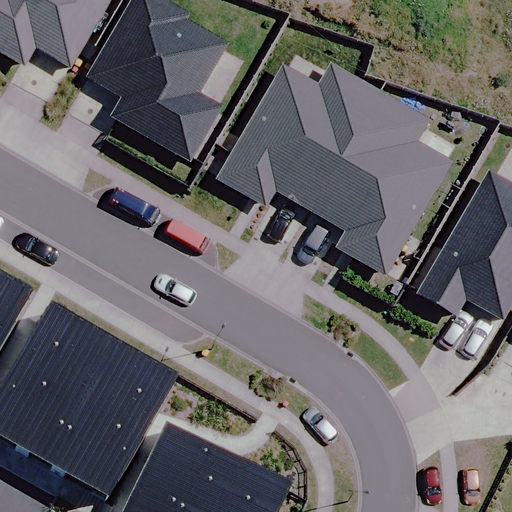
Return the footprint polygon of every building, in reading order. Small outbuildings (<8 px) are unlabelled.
[(0,0),(0,53),(20,65),(31,46),(67,67),(106,0),(0,0)] [(185,14),(160,0),(130,0),(86,76),(122,97),(110,117),(187,162),(218,108),(194,94),(224,45),(182,20),(185,14)] [(442,51),(475,35),(490,65),(511,53),(511,0),(438,0),(421,9),(442,51)] [(309,211),(379,93),(330,65),(316,88),(282,69),(217,179),(264,207),(274,190),(309,211)] [(428,122),(379,93),(309,211),(343,231),(333,247),(382,276),(448,164),(414,144),(428,122)] [(511,187),(488,173),(415,296),(451,317),(462,298),(500,321),(511,300),(511,187)] [(0,344),(28,297),(0,280),(0,344)] [(46,308),(0,387),(0,440),(102,498),(171,379),(46,308)] [(272,511),(286,485),(160,425),(118,511),(272,511)]
